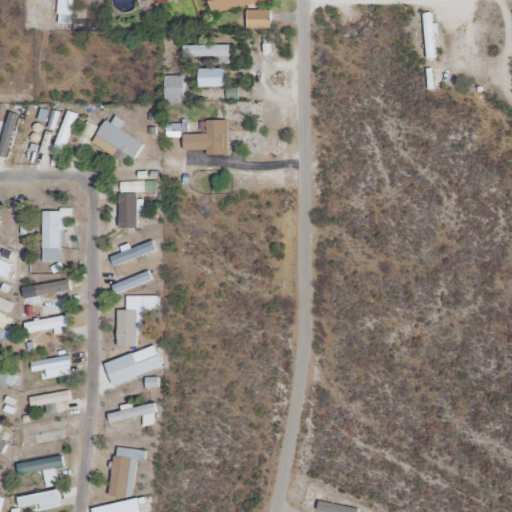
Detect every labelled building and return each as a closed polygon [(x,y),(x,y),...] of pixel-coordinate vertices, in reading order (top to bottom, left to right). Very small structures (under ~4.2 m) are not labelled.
[(209,0),(213,14),(259,4),(258,0),(209,0)] [(248,29),(271,29),(271,11),(248,11),(248,29)] [(424,13),(426,59),(436,59),(434,12),(424,13)] [(231,60),(231,45),(184,45),(184,60),(231,60)] [(225,69),(201,69),(201,87),(225,87),(225,69)] [(185,102),(185,75),(165,75),(165,102),(185,102)] [(55,154),(65,157),(75,113),(65,111),(55,154)] [(228,120),(207,120),(207,135),(184,135),(184,154),(228,154),(228,120)] [(135,159),(144,146),(107,121),(93,142),(124,162),(128,155),(135,159)] [(15,125),(7,123),(4,137),(0,136),(0,153),(8,156),(15,125)] [(138,229),(138,194),(120,194),(120,229),(138,229)] [(44,210),(44,263),(61,263),(61,220),(72,220),(72,210),(44,210)] [(157,252),(154,242),(111,255),(114,265),(157,252)] [(153,280),(150,272),(113,285),(117,294),(153,280)] [(72,291),(70,281),(37,285),(38,295),(72,291)] [(137,347),(137,332),(143,332),(143,311),(159,311),(158,296),(127,296),(127,310),(118,310),(118,347),(137,347)] [(0,308),(9,312),(13,303),(0,297),(0,308)] [(72,326),(70,315),(25,323),(27,335),(62,329),(62,327),(72,326)] [(121,374),(113,377),(116,384),(162,367),(154,346),(116,360),(121,374)] [(0,357),(1,354),(0,353),(0,376),(8,379),(10,373),(0,369),(0,357)] [(46,369),(48,379),(73,374),(70,356),(34,363),(35,371),(46,369)] [(71,402),(69,386),(40,389),(41,396),(31,397),(32,406),(71,402)] [(158,424),(154,405),(108,413),(110,424),(143,417),(145,426),(158,424)] [(23,429),(24,438),(34,437),(35,444),(67,440),(65,424),(23,429)] [(147,451),(116,448),(111,496),(134,499),(138,460),(146,461),(147,451)] [(44,470),(47,488),(59,486),(56,468),(65,467),(63,457),(18,464),(20,475),(44,470)] [(42,511),(63,508),(60,491),(19,497),(20,509),(41,505),(42,511)] [(142,511),(140,499),(93,509),(93,511),(142,511)]
